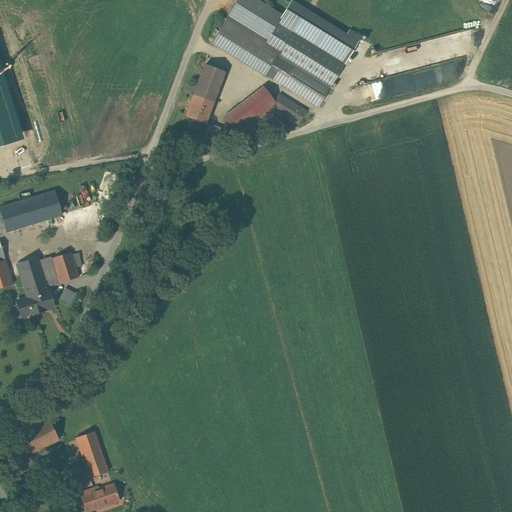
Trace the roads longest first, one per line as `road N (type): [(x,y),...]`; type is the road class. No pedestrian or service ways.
road 1 (unclassified): [(142,171),(462,87),(511,94)]
road 2 (unclassified): [(142,171),(66,354),(0,414)]
road 3 (unclassified): [(211,0),(147,154)]
road 4 (unclassified): [(0,176),(147,154)]
